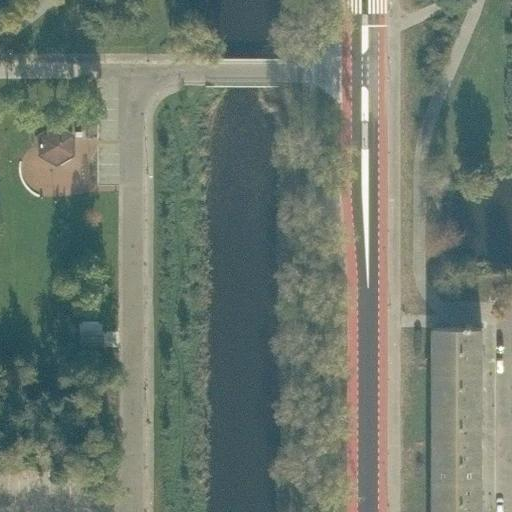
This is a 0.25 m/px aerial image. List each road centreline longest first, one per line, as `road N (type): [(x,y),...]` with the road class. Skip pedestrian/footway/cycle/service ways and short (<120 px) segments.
road 1 (tertiary): [(369,511),(372,73)]
road 2 (unclassified): [(135,504),(132,71)]
road 3 (unclassified): [(132,71),(372,73)]
